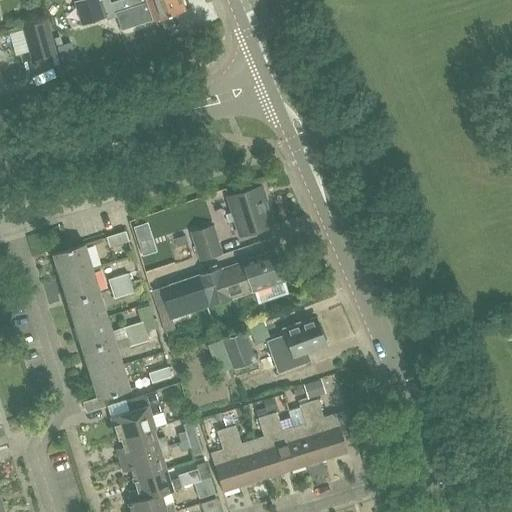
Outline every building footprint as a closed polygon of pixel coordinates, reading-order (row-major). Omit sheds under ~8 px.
[(34,0),(23,0),(27,14),(37,11),(34,0)] [(98,0),(79,0),(74,2),(81,25),(106,17),(103,7),(103,5),(102,3),(100,4),(98,0)] [(128,0),(130,6),(115,12),(119,23),(121,30),(144,22),(145,23),(184,10),(180,0),(128,0)] [(45,21),(24,27),(33,59),(54,53),(45,21)] [(225,214),(228,223),(234,221),(239,235),(272,224),(260,186),(226,197),(231,211),(225,214)] [(146,224),(133,228),(136,236),(148,232),(146,224)] [(189,231),(197,257),(199,261),(222,253),(213,224),(189,231)] [(125,230),(106,236),(109,247),(128,241),(125,230)] [(185,242),(183,235),(174,238),(176,244),(185,242)] [(84,243),(52,253),(60,277),(92,267),(84,243)] [(273,249),(242,260),(152,290),(161,322),(284,279),(273,249)] [(92,267),(60,277),(68,301),(99,292),(92,267)] [(127,273),(108,279),(111,288),(130,282),(127,273)] [(130,282),(111,288),(114,298),(133,292),(130,282)] [(99,292),(68,301),(75,326),(107,316),(99,292)] [(107,316),(75,326),(83,350),(114,340),(107,316)] [(285,335),(267,342),(278,372),(309,361),(305,350),(325,343),(316,319),(300,324),(299,321),(282,327),(285,335)] [(143,320),(123,327),(126,336),(146,330),(143,320)] [(146,330),(126,336),(129,346),(158,337),(156,327),(146,330)] [(221,339),(232,369),(256,360),(245,330),(221,339)] [(114,340),(83,350),(90,374),(122,364),(114,340)] [(122,364),(90,374),(98,399),(130,389),(122,364)] [(148,372),(151,382),(171,376),(168,366),(148,372)] [(308,398),(324,393),(320,380),(304,385),(308,398)] [(301,383),(293,385),(296,394),(304,391),(301,383)] [(137,410),(110,419),(117,439),(120,438),(154,426),(151,415),(162,411),(160,403),(162,403),(162,402),(158,391),(133,399),(137,410)] [(268,412),(276,409),(273,398),(264,401),(268,412)] [(318,398),(308,401),(326,457),(347,451),(341,432),(348,429),(342,410),(335,413),(324,416),(318,398)] [(306,422),(295,426),(307,463),(326,457),(308,401),(300,403),(306,422)] [(278,411),(268,414),(286,470),(307,463),(295,426),(284,429),(278,411)] [(264,435),(253,439),(265,477),(286,470),(268,414),(258,417),(264,435)] [(196,436),(191,422),(183,424),(186,432),(177,434),(180,441),(196,436)] [(236,424),(226,427),(244,483),(265,477),(253,439),(242,442),(236,424)] [(121,452),(118,453),(121,460),(167,445),(165,436),(157,439),(153,428),(154,427),(154,426),(120,438),(123,447),(121,452)] [(244,483),(226,427),(217,430),(223,447),(210,451),(222,490),(244,483)] [(201,452),(196,436),(188,439),(193,455),(201,452)] [(167,445),(121,460),(123,468),(126,467),(130,470),(132,479),(166,468),(163,457),(170,455),(167,445)] [(209,477),(205,462),(196,465),(201,480),(209,477)] [(133,494),(131,494),(133,501),(162,492),(181,486),(178,478),(170,481),(166,468),(132,479),(135,488),(133,494)] [(215,493),(209,477),(201,480),(193,482),(198,499),(215,493)] [(129,511),(169,511),(175,510),(172,502),(166,505),(162,492),(133,501),(127,503),(130,511),(129,511)] [(220,511),(216,499),(200,504),(202,511),(220,511)]
